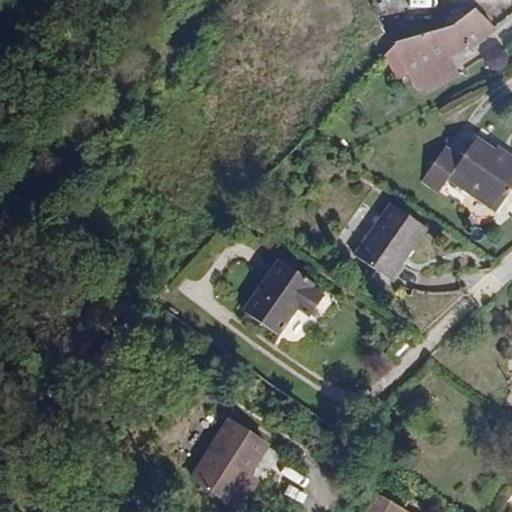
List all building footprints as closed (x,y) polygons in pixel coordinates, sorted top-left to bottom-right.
[(472,47),(474,49),(499,29),(479,9),(457,26),(399,44),(398,45),(415,82),(419,87),(428,91),(438,90),(463,78),(453,57),(472,47)] [(511,159),(510,161),(500,154),(481,140),(467,161),(450,149),(427,181),(443,193),(453,179),(500,213),(511,195),(511,159)] [(500,154),(510,161),(511,159),(511,155),(502,149),(500,154)] [(429,229),(394,206),(359,258),(395,281),(429,229)] [(313,319),(327,298),(314,289),(317,284),(281,261),(247,312),(283,336),(300,310),(313,319)] [(191,480),(236,506),(274,442),(229,416),(191,480)]
